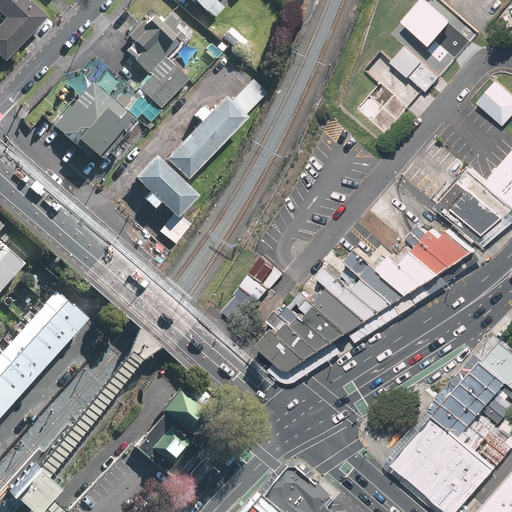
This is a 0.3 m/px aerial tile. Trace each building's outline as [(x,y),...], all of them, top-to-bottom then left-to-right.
[(0,59),(3,62),(44,19),(23,0),(0,0),(0,18),(2,20),(0,21),(0,59)] [(188,0),(203,14),(205,13),(212,19),(221,9),(214,3),(216,0),(188,0)] [(133,88),(158,110),(186,80),(167,63),(190,38),(167,16),(159,25),(150,17),(142,25),(139,22),(125,38),(131,44),(124,52),(130,58),(126,62),(131,67),(134,64),(146,74),(133,88)] [(228,29),(219,39),(243,58),(252,48),(228,29)] [(404,48),(388,66),(406,82),(408,80),(424,95),(438,79),(404,48)] [(182,182),(264,94),(242,73),(159,161),(182,182)] [(511,98),(493,82),(474,104),(502,127),(511,114),(511,98)] [(88,84),(51,127),(95,164),(132,121),(88,84)] [(377,85),(354,112),(368,125),(392,98),(377,85)] [(126,86),(113,101),(135,120),(138,115),(146,121),(155,110),(126,86)] [(473,176),(444,208),(449,213),(487,247),(511,219),(511,153),(483,185),(473,176)] [(169,217),(157,232),(173,245),(189,226),(176,216),(193,198),(151,158),(130,180),(146,195),(140,201),(150,211),(156,205),(169,217)] [(431,233),(398,268),(422,290),(472,256),(438,225),(431,233)] [(359,277),(396,308),(409,299),(377,270),(351,247),(340,260),(359,277)] [(0,284),(18,265),(0,249),(0,284)] [(283,272),(260,254),(220,305),(242,323),(283,272)] [(377,270),(409,299),(422,290),(398,268),(388,258),(377,270)] [(325,288),(369,325),(396,308),(359,277),(352,286),(327,264),(314,278),(325,288)] [(61,283),(0,350),(0,413),(93,311),(61,283)] [(311,305),(349,336),(369,325),(325,288),(311,305)] [(301,296),(255,342),(292,371),(349,336),(311,305),(301,296)] [(36,483),(132,362),(155,343),(134,325),(120,353),(24,474),(36,483)] [(511,350),(502,342),(482,365),(504,384),(511,390),(511,389),(511,350)] [(482,365),(436,418),(458,437),(478,413),(504,384),(482,365)] [(180,385),(133,442),(174,476),(222,419),(180,385)] [(511,441),(478,413),(458,437),(492,467),(511,443),(511,441)] [(452,511),(492,467),(436,418),(396,464),(452,511)] [(0,499),(15,511),(31,511),(48,494),(20,471),(0,494),(0,499)] [(333,511),(326,506),(332,499),(297,471),(286,472),(252,511),(333,511)] [(511,472),(477,511),(510,511),(511,510),(511,472)]
